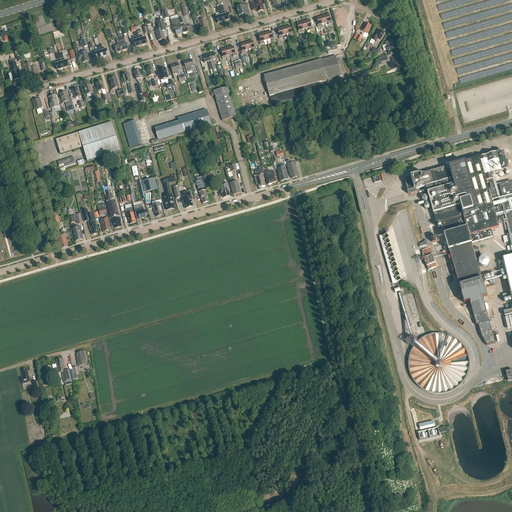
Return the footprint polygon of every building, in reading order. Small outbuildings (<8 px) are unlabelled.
[(253,11),(257,10),(257,12),(264,10),(261,1),(251,4),(253,11)] [(249,15),(246,5),(237,8),(238,11),(237,11),(238,12),(239,16),(244,15),(244,16),(249,15)] [(196,18),(197,21),(198,24),(200,24),(201,29),(207,27),(205,19),(201,20),(200,17),(199,13),(195,14),(196,18)] [(52,15),(40,15),(41,25),(44,25),(44,22),(53,21),(52,15)] [(329,15),(323,17),(325,24),(328,23),(328,25),(332,24),(331,21),(330,22),(329,15)] [(317,28),(320,27),(322,27),(321,25),(325,24),(323,17),(316,19),(318,25),(317,26),(317,28)] [(179,23),(178,19),(171,21),(174,30),(175,30),(177,36),(183,34),(181,28),(180,26),(179,26),(179,24),(180,24),(179,22),(179,23)] [(156,21),(159,30),(155,31),(158,41),(165,39),(163,32),(166,31),(163,20),(156,21)] [(309,21),(303,23),(305,30),(309,29),(310,33),(314,32),(312,27),(311,27),(309,21)] [(305,30),(303,23),(297,24),(299,31),(298,31),(298,34),(303,32),(302,31),(305,30)] [(365,23),(365,24),(361,31),(367,34),(371,26),(365,23)] [(290,26),(284,28),(286,35),(289,34),(290,36),(294,35),(293,32),(292,33),(290,26)] [(279,39),(281,38),(283,38),(283,36),(286,35),(284,28),(278,30),(279,36),(278,37),(279,39)] [(384,33),(379,30),(376,36),(374,35),(371,40),(376,42),(377,39),(380,40),(384,33)] [(271,32),(265,34),(267,41),(270,40),(270,42),(274,41),(274,38),(273,38),(271,32)] [(260,45),(262,44),(264,44),(264,42),(267,41),(265,34),(258,36),(260,42),(259,42),(260,45)] [(353,39),(356,41),(359,43),(362,38),(356,34),(353,39)] [(127,43),(126,44),(124,38),(121,39),(119,39),(122,52),(128,50),(127,47),(128,46),(127,43)] [(122,52),(119,39),(116,40),(118,46),(113,48),(114,51),(116,50),(116,53),(122,52)] [(389,56),(394,54),(393,50),(397,49),(394,41),(391,42),(390,41),(384,43),(388,53),(389,56)] [(256,50),(255,48),(254,48),(253,42),(247,44),(248,50),(252,49),(252,51),(256,50)] [(241,52),(242,54),(246,53),(245,51),(248,50),(247,44),(240,46),(242,51),(241,52)] [(237,56),(236,53),(235,53),(234,48),(227,50),(229,56),(233,55),(233,57),(237,56)] [(222,57),(222,60),(227,59),(226,57),(229,56),(227,50),(221,52),(223,57),(222,57)] [(89,61),(86,52),(80,54),(77,55),(78,61),(82,60),(83,63),(89,61)] [(213,70),(209,55),(203,57),(204,63),(208,62),(210,71),(212,70),(213,70)] [(327,80),(341,76),(336,56),(322,60),(263,76),(272,106),(330,90),(327,80)] [(395,61),(395,63),(391,64),(392,70),(398,68),(398,67),(402,65),(400,58),(396,59),(395,56),(391,58),(392,62),(395,61)] [(16,63),(15,60),(9,62),(11,69),(12,69),(13,72),(11,72),(14,81),(20,79),(18,71),(19,70),(18,67),(17,67),(16,63)] [(194,66),(192,60),(184,63),(186,71),(192,69),(191,67),(194,66)] [(241,60),(234,62),(236,69),(243,67),(241,60)] [(32,67),(31,63),(24,64),(26,74),(27,74),(28,77),(37,76),(37,74),(38,74),(37,67),(32,67)] [(170,67),(173,75),(176,74),(179,73),(178,71),(181,70),(179,64),(170,67)] [(155,75),(152,67),(146,69),(148,77),(155,75)] [(168,78),(165,68),(158,70),(161,81),(168,78)] [(141,75),(140,70),(133,72),(136,80),(140,79),(141,79),(141,78),(143,78),(143,75),(141,75)] [(128,74),(122,76),(125,84),(127,83),(129,89),(132,88),(130,82),(131,82),(128,74)] [(119,88),(116,77),(109,79),(112,90),(119,88)] [(98,92),(105,90),(102,81),(96,83),(98,92)] [(93,101),(97,100),(95,91),(92,92),(90,85),(84,87),(86,95),(91,94),(93,101)] [(222,121),(237,117),(228,87),(213,92),(222,121)] [(81,97),(78,88),(72,90),(75,99),(81,97)] [(66,103),(67,106),(68,112),(75,110),(73,104),(71,97),(68,98),(66,92),(60,94),(63,104),(66,103)] [(59,107),(55,95),(48,97),(50,104),(51,109),(59,107)] [(41,108),(43,108),(40,98),(32,101),(35,109),(36,109),(37,111),(41,109),(41,108)] [(179,121),(155,128),(158,140),(182,133),(211,125),(207,110),(178,119),(179,121)] [(123,125),(131,149),(142,145),(135,121),(123,125)] [(60,154),(83,147),(87,162),(121,152),(112,123),(56,140),(60,154)] [(487,297),(482,280),(475,256),(480,255),(478,248),(473,249),(471,243),(492,237),(490,230),(499,228),(496,219),(496,218),(502,217),(495,192),(495,190),(492,179),(492,178),(491,175),(503,171),(508,170),(507,168),(503,151),(479,158),(449,167),(442,169),(434,171),(405,179),(409,191),(407,192),(408,193),(408,194),(410,195),(417,193),(416,191),(416,189),(425,187),(436,225),(441,223),(444,235),(459,287),(464,303),(469,302),(476,326),(478,325),(481,336),(481,337),(487,346),(495,344),(488,317),(482,299),(487,297)] [(73,157),(67,159),(58,162),(59,165),(63,164),(64,167),(75,164),(73,157)] [(295,163),(291,164),(290,161),(287,162),(287,165),(290,177),(291,176),(292,179),(298,177),(296,172),(297,171),(295,163)] [(254,171),(256,176),(254,177),(256,185),(257,185),(258,188),(265,186),(262,175),(264,174),(262,167),(258,168),(259,170),(254,171)] [(288,180),(285,167),(277,169),(280,182),(288,180)] [(270,173),(270,170),(265,171),(266,174),(265,174),(268,185),(272,184),(272,183),(276,182),(277,181),(274,172),(270,173)] [(174,209),(168,184),(175,182),(174,177),(162,180),(166,197),(163,197),(166,211),(174,209)] [(202,192),(204,191),(204,189),(205,188),(203,180),(202,177),(196,179),(197,182),(196,182),(198,190),(201,190),(202,192)] [(234,182),(233,177),(229,178),(230,182),(233,195),(241,193),(238,181),(234,182)] [(145,193),(157,190),(155,179),(142,182),(145,193)] [(511,186),(511,181),(499,184),(506,215),(511,214),(511,186)] [(223,198),(230,196),(229,192),(230,192),(228,183),(219,186),(221,194),(222,194),(223,198)] [(203,204),(208,202),(207,198),(208,198),(206,189),(205,190),(205,191),(199,193),(201,200),(202,200),(203,204)] [(181,195),(185,209),(193,207),(191,200),(192,200),(190,192),(181,195)] [(105,196),(106,202),(111,218),(112,218),(113,220),(112,220),(115,229),(122,227),(119,218),(116,219),(115,217),(119,216),(119,215),(115,200),(114,200),(112,194),(105,196)] [(104,203),(103,204),(97,205),(100,215),(107,213),(104,203)] [(162,211),(160,204),(153,205),(155,213),(156,213),(157,217),(162,215),(161,211),(162,211)] [(145,211),(144,211),(143,208),(138,209),(134,210),(136,215),(138,214),(140,219),(147,217),(145,211)] [(89,215),(87,209),(81,211),(84,222),(88,221),(89,226),(90,230),(91,230),(92,235),(93,235),(94,236),(96,235),(96,234),(97,234),(96,230),(97,230),(92,214),(89,215)] [(133,213),(132,209),(128,210),(129,214),(127,215),(130,225),(136,223),(133,213)] [(58,216),(52,218),(55,227),(61,226),(58,216)] [(110,228),(108,217),(99,220),(103,232),(110,231),(109,229),(110,228)] [(76,241),(83,240),(81,235),(82,235),(80,227),(76,228),(75,225),(72,226),(73,229),(76,241)] [(68,245),(65,233),(56,235),(60,247),(62,247),(62,248),(67,247),(67,245),(68,245)] [(428,250),(424,251),(422,252),(426,267),(427,267),(428,271),(434,269),(436,268),(430,249),(428,250)] [(488,259),(487,258),(485,257),(484,257),(482,257),(481,258),(480,259),(479,260),(478,261),(478,263),(479,264),(479,266),(480,267),(482,267),(483,268),(485,267),(486,267),(487,266),(488,265),(489,263),(489,262),(488,260),(488,259)] [(511,257),(509,258),(503,259),(504,266),(510,291),(510,293),(503,295),(504,299),(506,299),(506,301),(504,302),(505,306),(507,313),(511,311),(511,257)] [(442,334),(437,333),(432,334),(427,336),(423,338),(419,341),(415,344),(412,348),(410,353),(409,357),(408,362),(408,367),(409,372),(411,376),(413,381),(416,385),(420,388),(424,391),(428,393),(433,394),(438,394),(443,394),(448,393),(452,391),(457,388),(460,385),(463,381),(466,377),(467,372),(468,367),(469,364),(468,359),(467,354),(465,350),(462,345),(459,342),(455,339),(453,338),(451,336),(446,335),(442,334)] [(87,365),(84,352),(77,353),(78,355),(76,356),(78,367),(87,365)] [(73,369),(69,370),(65,371),(63,359),(57,360),(57,362),(56,363),(58,374),(62,373),(64,383),(72,381),(75,380),(73,369)] [(30,382),(27,369),(21,371),(23,377),(20,378),(22,384),(30,382)] [(419,425),(420,430),(434,427),(433,421),(419,425)]
